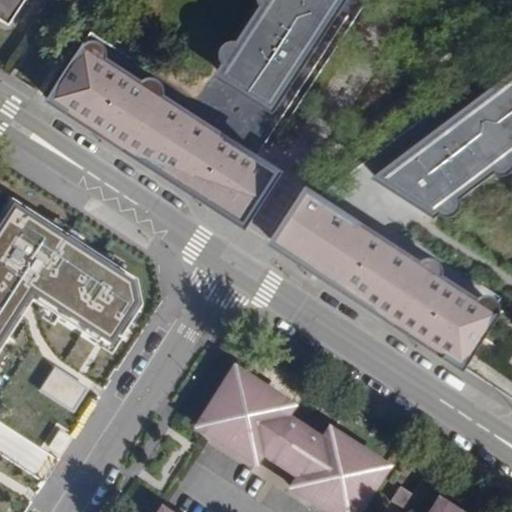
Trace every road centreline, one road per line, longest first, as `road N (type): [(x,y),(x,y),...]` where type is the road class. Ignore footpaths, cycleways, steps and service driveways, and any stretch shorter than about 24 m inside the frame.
road 1 (tertiary): [(511,452),(229,264)]
road 2 (residential): [(229,264),(70,511)]
road 3 (tertiary): [(229,264),(0,116)]
road 4 (residential): [(290,174),(287,162),(372,45)]
road 5 (residential): [(406,74),(290,174)]
